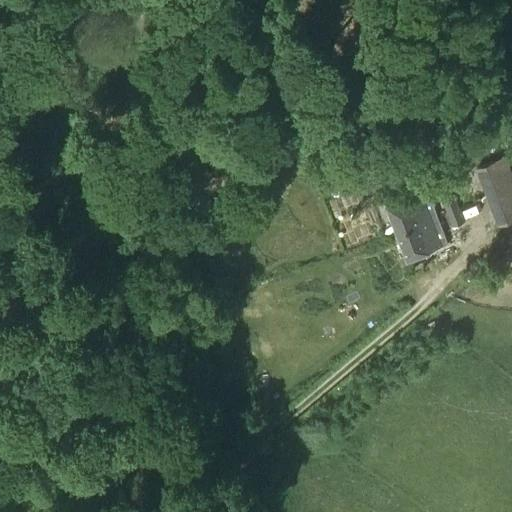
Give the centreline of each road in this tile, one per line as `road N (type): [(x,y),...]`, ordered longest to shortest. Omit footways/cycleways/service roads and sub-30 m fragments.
road 1 (track): [(511,42),(387,118),(134,214),(40,0)]
road 2 (track): [(484,243),(205,483),(190,486),(157,467),(101,389)]
road 3 (unclassified): [(195,511),(138,140),(136,0)]
road 4 (track): [(0,245),(101,389)]
